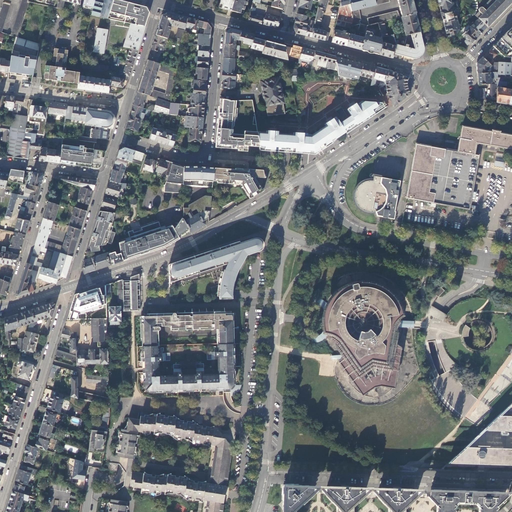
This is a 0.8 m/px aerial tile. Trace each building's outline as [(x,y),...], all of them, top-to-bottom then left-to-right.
[(16,37),(18,37),(29,2),(27,1),(27,0),(0,0),(0,32),(1,33),(10,4),(3,3),(0,11),(0,0),(20,0),(22,0),(11,35),(16,37)] [(76,12),(79,0),(58,0),(58,2),(56,8),(62,9),(64,1),(75,3),(73,11),(76,12)] [(99,17),(103,0),(94,0),(92,8),(91,15),(99,17)] [(107,18),(112,0),(103,0),(99,17),(104,18),(107,18)] [(117,2),(117,0),(112,0),(107,18),(116,20),(122,21),(127,4),(126,3),(127,2),(121,0),(120,3),(117,2)] [(220,0),(218,8),(243,14),(246,1),(243,0),(220,0)] [(271,6),(282,9),(284,5),(284,0),(273,0),(273,2),(272,2),(271,6)] [(311,0),(300,0),(300,2),(299,7),(310,10),(312,0),(311,0)] [(313,29),(311,37),(327,41),(329,33),(322,31),(319,30),(319,29),(324,9),(326,9),(327,0),(336,0),(341,1),(341,0),(319,0),(316,19),(314,24),(314,25),(313,29)] [(390,2),(389,0),(365,0),(349,4),(353,16),(353,19),(351,26),(360,24),(359,21),(361,21),(359,9),(390,2)] [(397,0),(402,17),(415,14),(411,0),(397,0)] [(478,18),(487,27),(503,11),(511,1),(511,0),(489,0),(483,7),(480,8),(478,9),(479,11),(478,10),(477,0),(471,0),(473,13),(475,15),(478,18)] [(441,5),(443,10),(440,11),(443,23),(456,19),(452,2),(451,3),(441,5)] [(130,23),(145,26),(149,12),(146,7),(134,4),(133,5),(127,4),(122,21),(130,23)] [(353,16),(349,4),(340,6),(338,13),(346,14),(353,16)] [(384,22),(399,18),(397,11),(367,19),(369,25),(378,23),(384,22)] [(162,15),(155,35),(167,39),(171,26),(184,29),(185,28),(187,17),(167,12),(162,15)] [(346,14),(338,13),(335,24),(351,28),(351,26),(353,19),(353,16),(346,14)] [(469,18),(475,15),(473,13),(465,15),(467,23),(470,21),(469,18)] [(306,16),(297,14),(295,20),(294,24),(304,26),(306,16)] [(405,36),(420,32),(415,14),(402,17),(401,17),(405,35),(405,36)] [(249,15),(248,21),(261,24),(262,21),(263,18),(249,15)] [(264,21),(263,24),(278,28),(280,18),(278,17),(277,19),(265,15),(264,20),(263,21),(264,21)] [(199,20),(187,17),(185,28),(186,28),(196,30),(197,28),(199,20)] [(307,27),(305,35),(311,37),(313,29),(312,28),(313,25),(313,23),(314,24),(316,19),(310,17),(307,27)] [(130,48),(137,50),(145,26),(130,23),(128,30),(115,26),(116,20),(107,18),(104,18),(103,29),(97,28),(93,52),(97,52),(96,57),(114,60),(116,45),(130,48)] [(470,27),(479,35),(484,30),(487,27),(478,18),(472,24),(470,21),(467,23),(468,24),(470,27)] [(456,19),(443,23),(446,34),(450,33),(450,35),(453,34),(460,32),(456,19)] [(387,36),(384,22),(378,23),(381,37),(387,36)] [(304,26),(294,24),(294,26),(293,28),(297,33),(305,36),(305,35),(307,27),(304,26)] [(366,31),(367,26),(360,24),(358,32),(365,33),(366,31)] [(462,35),(470,27),(468,24),(460,32),(459,32),(462,35)] [(511,26),(493,46),(497,51),(504,57),(509,52),(510,53),(511,50),(511,26)] [(470,43),(471,44),(475,40),(476,39),(476,38),(479,35),(470,27),(462,35),(467,40),(466,41),(469,44),(470,43)] [(181,43),(184,32),(184,31),(178,29),(177,34),(174,41),(181,43)] [(225,32),(224,44),(234,45),(235,45),(235,41),(235,40),(238,40),(241,31),(231,29),(225,32)] [(334,30),(331,42),(336,44),(336,43),(342,45),(341,45),(346,46),(349,34),(334,30)] [(254,35),(241,31),(238,40),(243,41),(243,43),(244,44),(251,46),(253,38),(254,35)] [(364,38),(360,50),(379,54),(382,41),(382,38),(372,36),(371,32),(366,31),(365,33),(364,38)] [(396,45),(394,53),(403,56),(413,58),(415,59),(416,58),(418,58),(419,57),(420,57),(421,55),(422,54),(423,53),(424,51),(424,50),(424,48),(421,36),(420,32),(405,36),(405,35),(395,38),(394,38),(396,45)] [(209,46),(210,35),(200,34),(199,38),(201,39),(200,42),(200,46),(209,46)] [(349,34),(346,46),(360,50),(364,38),(349,34)] [(393,34),(387,36),(381,37),(382,38),(382,41),(379,54),(393,58),(394,53),(396,45),(394,38),(394,36),(393,34)] [(155,35),(151,49),(160,52),(162,53),(167,39),(155,35)] [(25,40),(18,37),(16,37),(14,41),(14,43),(24,46),(25,40)] [(265,41),(253,38),(251,46),(251,48),(262,51),(265,41)] [(27,40),(25,46),(38,50),(40,44),(27,40)] [(285,46),(265,41),(262,51),(262,53),(287,60),(285,46)] [(285,46),(287,60),(288,62),(292,61),(293,57),(299,59),(302,47),(284,43),(285,46)] [(224,44),(223,57),(233,58),(234,45),(224,44)] [(208,57),(209,46),(200,46),(199,45),(199,46),(198,49),(198,57),(208,57)] [(497,51),(493,46),(487,52),(482,57),(491,66),(494,62),(492,59),(496,55),(497,55),(497,51)] [(315,51),(302,47),(299,59),(298,63),(300,63),(301,62),(301,59),(310,62),(309,64),(312,65),(314,59),(313,58),(315,51)] [(79,76),(79,72),(65,70),(68,50),(55,48),(53,62),(56,62),(56,67),(45,66),(44,77),(45,79),(54,80),(58,77),(61,78),(60,81),(76,83),(78,81),(79,76)] [(126,62),(133,64),(137,50),(130,48),(125,62),(126,62)] [(151,49),(147,60),(157,63),(160,52),(151,49)] [(19,55),(19,52),(12,50),(12,53),(10,61),(9,72),(16,73),(26,74),(26,73),(33,73),(37,57),(29,56),(29,55),(25,55),(25,56),(19,55)] [(334,56),(315,51),(313,58),(314,59),(318,60),(316,65),(335,70),(333,79),(339,79),(338,75),(334,56)] [(358,79),(362,63),(353,61),(348,59),(348,63),(344,62),(345,58),(334,56),(338,75),(351,79),(351,77),(358,79)] [(208,67),(208,57),(198,57),(197,62),(197,66),(208,67)] [(477,67),(477,73),(497,73),(498,63),(494,62),(491,66),(482,57),(479,60),(477,63),(477,67)] [(223,58),(222,73),(233,74),(235,59),(223,58)] [(0,70),(9,72),(10,61),(0,59),(0,70)] [(147,60),(137,92),(147,95),(149,96),(159,64),(157,63),(147,60)] [(109,65),(81,61),(80,68),(108,72),(109,65)] [(122,74),(129,76),(133,64),(126,62),(124,70),(120,69),(118,73),(122,74)] [(375,66),(363,63),(360,75),(372,79),(375,66)] [(497,74),(511,75),(511,63),(498,63),(497,73),(497,74)] [(175,77),(177,69),(161,64),(159,71),(169,74),(165,94),(153,90),(151,97),(157,99),(170,103),(173,91),(175,77)] [(278,71),(278,67),(272,66),(265,67),(266,74),(260,75),(268,116),(293,113),(285,70),(278,71)] [(389,70),(375,66),(372,79),(371,84),(371,86),(374,86),(375,81),(375,80),(380,81),(379,85),(383,85),(385,78),(387,78),(389,70)] [(206,80),(207,69),(196,68),(196,74),(197,74),(197,79),(206,80)] [(408,78),(389,70),(387,78),(385,78),(383,85),(386,85),(386,88),(387,91),(387,93),(388,96),(390,100),(394,107),(412,94),(409,91),(408,89),(408,87),(407,85),(407,83),(407,81),(407,80),(408,78)] [(221,85),(221,88),(221,89),(234,90),(235,74),(233,74),(222,73),(222,78),(223,78),(222,85),(221,85)] [(477,73),(478,85),(490,84),(490,88),(491,97),(496,97),(497,82),(497,74),(497,73),(477,73)] [(510,82),(511,75),(497,74),(497,82),(507,82),(510,82)] [(113,75),(111,75),(110,80),(109,85),(122,87),(124,79),(112,77),(113,75)] [(78,81),(77,88),(81,89),(103,92),(108,92),(109,85),(110,80),(79,76),(78,81)] [(325,76),(302,88),(306,95),(329,83),(325,76)] [(205,94),(206,88),(204,88),(205,81),(194,80),(193,85),(192,85),(192,88),(193,88),(192,93),(202,94),(205,94)] [(496,97),(496,102),(509,104),(511,90),(501,88),(502,86),(507,86),(507,82),(497,82),(496,97)] [(137,92),(133,105),(143,108),(147,95),(137,92)] [(190,93),(190,96),(191,96),(190,105),(192,105),(204,106),(205,100),(202,100),(202,94),(192,93),(190,93)] [(8,96),(6,96),(5,100),(5,103),(4,106),(13,107),(15,97),(8,96)] [(11,126),(10,128),(25,130),(25,128),(27,116),(17,115),(17,110),(20,110),(21,105),(22,104),(23,98),(21,98),(15,97),(13,107),(13,111),(11,126)] [(218,121),(216,143),(224,144),(224,148),(243,149),(244,145),(259,147),(258,137),(257,132),(252,100),(229,101),(229,100),(220,98),(218,118),(219,118),(219,121),(218,121)] [(170,103),(157,99),(155,106),(152,105),(151,111),(157,113),(168,114),(170,103)] [(58,103),(48,102),(48,108),(47,110),(53,111),(53,114),(65,116),(67,106),(67,105),(58,103)] [(354,103),(348,107),(350,109),(347,111),(350,116),(356,125),(357,126),(373,115),(372,113),(378,110),(379,111),(386,107),(383,103),(381,105),(377,107),(374,104),(361,102),(356,105),(354,103)] [(186,108),(186,104),(170,103),(168,114),(180,116),(180,114),(177,113),(179,105),(180,106),(180,108),(186,108)] [(47,110),(48,108),(33,106),(31,105),(28,121),(38,122),(37,130),(25,128),(25,130),(24,133),(31,134),(36,134),(44,135),(47,110)] [(143,108),(133,105),(130,116),(141,120),(142,121),(145,114),(148,115),(150,110),(147,110),(143,108)] [(203,118),(204,106),(192,105),(192,109),(188,109),(188,112),(186,112),(186,116),(203,118)] [(107,112),(72,107),(71,119),(78,120),(85,122),(91,122),(91,125),(91,126),(95,127),(94,129),(91,129),(90,137),(107,140),(109,131),(106,131),(107,128),(108,128),(109,128),(110,127),(111,126),(112,125),(112,124),(113,122),(113,121),(114,120),(114,119),(113,118),(113,117),(113,116),(112,115),(111,114),(110,113),(109,113),(108,112),(107,112)] [(141,120),(130,116),(126,127),(127,128),(137,132),(141,120)] [(202,129),(203,118),(186,116),(181,116),(178,127),(189,128),(202,129)] [(348,117),(354,126),(356,125),(350,116),(348,117)] [(345,133),(354,126),(348,117),(339,124),(345,133)] [(315,155),(320,151),(318,148),(319,148),(321,148),(323,148),(326,146),(324,144),(329,141),(331,143),(345,133),(339,124),(336,119),(333,120),(332,118),(326,122),(327,124),(310,136),(307,135),(307,133),(303,133),(296,132),(296,135),(276,133),(276,131),(269,130),(268,133),(257,132),(258,137),(259,147),(260,150),(315,155)] [(10,128),(11,126),(0,125),(0,128),(0,130),(3,131),(3,134),(4,134),(4,141),(8,142),(10,128)] [(500,132),(492,131),(492,132),(462,127),(458,151),(416,144),(407,198),(469,209),(478,155),(474,154),(476,142),(511,148),(511,135),(500,133),(500,132)] [(25,130),(10,128),(8,142),(7,149),(6,156),(21,158),(24,133),(25,130)] [(149,139),(173,147),(176,136),(152,128),(149,139)] [(201,142),(202,129),(189,128),(188,141),(201,142)] [(21,158),(28,159),(29,148),(31,134),(24,133),(21,158)] [(36,134),(31,134),(29,148),(41,150),(41,147),(41,144),(38,143),(34,143),(36,134)] [(83,146),(79,145),(78,151),(69,150),(70,146),(61,144),(61,146),(59,160),(91,164),(93,149),(83,148),(83,146)] [(45,161),(59,163),(59,160),(61,146),(59,145),(58,145),(57,150),(48,149),(48,148),(47,148),(45,161)] [(39,160),(45,161),(47,148),(41,147),(41,150),(39,160)] [(119,150),(117,158),(127,161),(140,165),(141,162),(132,159),(133,158),(141,161),(144,153),(125,147),(119,150)] [(105,151),(93,149),(91,164),(91,168),(95,168),(96,168),(98,168),(99,167),(100,167),(101,165),(105,151)] [(117,158),(115,163),(116,163),(114,170),(123,173),(127,161),(117,158)] [(143,169),(152,172),(156,161),(150,159),(150,161),(146,160),(143,169)] [(172,162),(167,161),(166,163),(159,160),(155,171),(168,175),(172,162)] [(165,184),(164,191),(183,192),(183,185),(183,172),(184,168),(179,166),(179,165),(176,163),(172,162),(168,175),(165,184)] [(183,185),(212,187),(213,181),(213,174),(214,168),(198,166),(184,166),(184,168),(183,172),(183,185)] [(213,174),(213,181),(224,182),(224,184),(232,185),(232,183),(243,184),(251,198),(262,192),(254,178),(262,178),(261,171),(256,171),(219,168),(214,168),(213,174)] [(23,183),(24,171),(11,169),(9,173),(8,179),(6,186),(12,188),(14,182),(23,183)] [(113,169),(109,180),(119,183),(120,183),(123,173),(114,170),(113,169)] [(44,174),(30,171),(29,173),(27,180),(26,184),(40,187),(44,174)] [(9,173),(0,172),(0,187),(5,188),(6,186),(8,179),(9,173)] [(78,185),(80,178),(54,175),(53,177),(57,178),(78,185)] [(376,216),(393,220),(395,212),(394,212),(399,181),(373,176),(373,179),(370,179),(368,179),(366,179),(364,180),(362,181),(360,182),(359,183),(357,185),(356,186),(355,188),(354,190),(353,193),(353,195),(353,197),(353,200),(354,204),(355,206),(356,207),(357,209),(359,210),(361,211),(363,212),(365,213),(368,214),(370,214),(372,214),(375,213),(376,216)] [(81,186),(93,190),(96,181),(80,178),(78,185),(81,186)] [(109,183),(105,193),(111,195),(111,194),(118,196),(121,186),(109,183)] [(35,203),(40,187),(26,184),(23,192),(24,193),(29,195),(29,196),(28,200),(27,201),(35,203)] [(76,201),(89,204),(93,190),(81,186),(76,201)] [(23,195),(11,193),(5,215),(11,217),(16,197),(28,200),(29,196),(23,195)] [(209,215),(210,211),(211,196),(205,196),(189,205),(188,208),(183,208),(183,216),(188,213),(191,218),(185,221),(183,219),(182,218),(174,229),(180,238),(198,228),(205,224),(203,221),(209,218),(209,215)] [(104,197),(101,207),(113,210),(116,201),(104,197)] [(23,214),(31,216),(35,203),(27,201),(27,202),(23,201),(19,213),(21,213),(23,214)] [(53,221),(59,204),(48,201),(43,217),(53,220),(53,221)] [(69,225),(81,229),(87,211),(80,209),(75,207),(74,207),(69,225)] [(115,233),(109,231),(115,213),(114,213),(100,211),(88,246),(90,247),(91,252),(100,251),(99,246),(103,245),(104,242),(112,244),(115,233)] [(50,227),(53,220),(43,217),(35,245),(44,248),(46,241),(50,227)] [(25,234),(29,221),(22,219),(22,218),(17,218),(14,232),(25,234)] [(69,225),(53,221),(53,220),(50,227),(67,233),(69,225)] [(158,222),(127,232),(129,237),(125,238),(125,240),(119,242),(121,253),(123,261),(165,247),(177,240),(180,238),(174,229),(172,225),(165,227),(164,225),(160,227),(158,222)] [(60,253),(72,256),(81,229),(69,225),(67,233),(63,246),(60,253)] [(21,249),(25,234),(14,232),(9,247),(11,247),(21,249)] [(184,276),(184,278),(192,276),(191,274),(217,265),(219,262),(221,264),(223,261),(228,264),(225,270),(223,270),(221,277),(219,290),(219,299),(232,299),(232,287),(234,279),(236,273),(235,272),(236,270),(243,256),(255,252),(255,250),(258,249),(260,247),(260,246),(260,244),(260,242),(258,240),(255,240),(252,241),(251,239),(237,244),(236,242),(228,245),(226,247),(225,246),(222,248),(221,247),(219,250),(217,249),(215,251),(214,250),(212,252),(210,251),(168,264),(168,284),(177,281),(177,279),(184,276)] [(63,246),(46,241),(44,248),(47,249),(54,251),(60,253),(63,246)] [(47,249),(44,248),(35,245),(32,252),(39,254),(40,250),(46,252),(47,249)] [(0,251),(0,262),(15,265),(19,255),(12,254),(0,251)] [(65,276),(66,276),(72,256),(60,253),(54,251),(48,268),(47,268),(47,269),(41,267),(37,277),(41,279),(41,280),(50,283),(51,281),(55,283),(55,282),(56,282),(58,276),(59,276),(59,275),(65,277),(65,276)] [(96,270),(123,261),(121,253),(116,255),(116,252),(111,254),(110,252),(107,253),(92,258),(91,258),(96,270)] [(92,256),(86,255),(82,268),(84,274),(96,270),(91,258),(92,258),(92,256)] [(33,265),(41,267),(42,263),(36,261),(37,258),(31,256),(29,263),(33,265)] [(29,263),(27,263),(16,296),(17,296),(34,290),(32,284),(32,281),(28,280),(31,270),(33,265),(29,263)] [(36,272),(31,270),(28,280),(32,281),(33,281),(36,272)] [(139,274),(130,277),(131,283),(122,283),(122,287),(123,287),(124,311),(140,311),(140,309),(137,309),(137,296),(139,296),(139,290),(137,290),(137,283),(139,283),(139,274)] [(0,292),(6,295),(10,282),(3,280),(3,279),(0,278),(0,292)] [(120,303),(120,306),(109,307),(109,322),(110,322),(110,325),(120,325),(120,321),(121,321),(121,312),(124,312),(124,311),(123,287),(122,287),(122,283),(122,280),(118,281),(118,290),(118,303),(120,303)] [(379,386),(393,388),(400,347),(395,344),(397,333),(395,329),(396,326),(397,324),(398,323),(399,322),(398,319),(404,315),(399,301),(390,290),(379,284),(366,280),(353,281),(341,285),(331,292),(323,302),(323,304),(320,314),(319,326),(320,334),(324,335),(325,335),(328,339),(329,340),(331,341),(332,342),(333,347),(340,357),(337,362),(360,396),(372,387),(379,386)] [(439,297),(444,290),(440,286),(434,293),(439,297)] [(104,295),(101,295),(99,288),(76,295),(67,320),(78,319),(79,314),(85,313),(92,311),(92,312),(103,309),(104,307),(105,305),(105,300),(104,295)] [(53,303),(46,305),(48,317),(51,318),(55,305),(53,303)] [(46,305),(30,310),(34,322),(32,333),(35,334),(37,324),(40,323),(41,322),(41,319),(47,317),(44,329),(42,329),(42,331),(40,331),(39,334),(40,334),(46,335),(51,318),(48,317),(46,305)] [(5,339),(5,347),(9,347),(8,339),(10,339),(10,331),(9,330),(29,323),(27,332),(26,331),(24,339),(18,339),(18,348),(27,351),(27,350),(32,333),(34,322),(30,310),(8,318),(4,318),(5,339)] [(220,312),(192,312),(193,328),(214,327),(214,329),(217,329),(218,344),(234,343),(233,321),(231,321),(231,311),(224,311),(224,313),(220,313),(220,312)] [(193,328),(192,312),(185,313),(185,314),(179,314),(177,315),(177,318),(176,318),(175,314),(175,313),(174,313),(173,313),(172,313),(172,314),(172,315),(157,315),(156,316),(156,314),(149,314),(149,316),(141,316),(142,327),(143,346),(156,346),(156,338),(158,338),(158,330),(159,330),(159,329),(160,329),(160,328),(159,327),(159,326),(171,326),(171,330),(185,330),(185,328),(193,328)] [(99,319),(91,319),(91,337),(92,343),(108,343),(109,333),(110,327),(106,328),(106,319),(99,319)] [(461,336),(468,337),(470,327),(464,325),(461,336)] [(35,334),(32,333),(27,350),(33,352),(34,346),(35,346),(38,334),(35,334)] [(218,344),(218,352),(214,352),(214,360),(218,360),(218,375),(204,375),(204,371),(196,372),(196,376),(181,376),(181,372),(173,372),(173,376),(160,377),(159,361),(163,361),(162,353),(159,353),(159,346),(156,346),(143,346),(137,347),(138,387),(139,389),(140,391),(141,392),(142,394),(143,395),(145,396),(147,397),(149,398),(152,398),(224,396),(224,393),(227,393),(231,393),(232,396),(233,396),(235,396),(236,395),(238,394),(239,393),(240,391),(241,390),(241,388),(242,387),(242,385),(241,385),(240,344),(239,344),(238,344),(238,343),(234,343),(218,344)] [(108,364),(107,348),(99,349),(100,355),(95,355),(95,350),(94,349),(89,349),(88,350),(89,356),(84,356),(84,355),(79,355),(79,349),(76,349),(76,350),(76,362),(76,365),(79,365),(84,364),(100,363),(100,364),(108,364)] [(55,355),(76,362),(76,350),(69,349),(69,354),(57,350),(55,355)] [(20,377),(24,361),(19,359),(14,375),(20,377)] [(34,371),(37,364),(24,361),(20,377),(28,379),(31,370),(34,371)] [(86,382),(109,384),(108,378),(86,375),(86,382)] [(25,400),(29,388),(20,385),(19,389),(17,389),(15,396),(25,400)] [(77,391),(77,398),(109,405),(109,398),(77,391)] [(59,412),(64,399),(51,395),(47,408),(59,412)] [(23,408),(25,400),(15,396),(12,404),(12,405),(21,408),(23,408)] [(511,402),(482,430),(511,431),(511,448),(466,447),(456,457),(454,457),(448,463),(479,464),(479,462),(483,462),(483,464),(511,464),(511,402)] [(19,419),(21,412),(20,412),(21,408),(12,405),(12,404),(9,404),(8,408),(10,408),(8,416),(19,419)] [(53,426),(56,427),(57,425),(54,424),(57,414),(46,410),(42,423),(53,426)] [(120,429),(119,442),(117,450),(116,456),(134,458),(138,431),(150,433),(150,430),(162,432),(173,434),(173,437),(186,438),(193,439),(192,442),(211,445),(214,428),(195,425),(195,422),(176,419),(176,417),(153,413),(152,416),(140,414),(140,419),(128,418),(126,430),(120,429)] [(16,430),(19,419),(8,416),(4,426),(16,430)] [(101,416),(99,425),(107,427),(109,418),(101,416)] [(42,435),(56,440),(58,435),(54,434),(51,433),(53,426),(42,423),(38,434),(42,435)] [(214,428),(211,445),(216,446),(210,483),(226,486),(226,484),(227,484),(232,449),(231,449),(232,448),(219,429),(214,428)] [(4,431),(2,430),(1,432),(3,433),(2,436),(12,440),(14,434),(4,430),(4,431)] [(103,431),(92,430),(87,459),(99,461),(103,431)] [(52,452),(56,440),(42,435),(41,438),(39,438),(38,442),(36,441),(35,447),(38,448),(52,452)] [(8,454),(12,442),(0,437),(0,454),(0,455),(1,452),(8,454)] [(40,459),(42,453),(41,452),(41,451),(37,449),(38,448),(35,447),(27,444),(25,451),(28,452),(29,453),(28,457),(26,456),(24,461),(33,464),(33,463),(35,463),(36,458),(40,459)] [(72,479),(85,480),(86,470),(82,470),(84,462),(70,458),(69,463),(74,467),(72,479)] [(27,485),(31,473),(26,471),(19,469),(15,481),(27,485)] [(200,490),(202,482),(194,481),(187,480),(187,477),(164,474),(164,476),(132,471),(129,486),(133,487),(133,489),(161,494),(162,491),(184,495),(184,498),(196,499),(198,489),(200,490)] [(24,490),(25,485),(15,482),(12,490),(28,495),(29,492),(24,490)] [(196,499),(208,501),(208,496),(210,483),(202,482),(200,490),(198,489),(196,499)] [(223,503),(226,486),(210,483),(208,496),(213,497),(213,501),(223,503)] [(311,490),(311,485),(300,485),(296,485),(296,486),(289,492),(288,492),(287,510),(288,510),(287,511),(299,511),(298,510),(315,494),(312,492),(311,490)] [(363,492),(363,487),(336,486),(327,486),(327,491),(325,492),(331,499),(334,502),(337,505),(337,508),(339,508),(338,511),(352,511),(352,505),(365,494),(363,492)] [(411,500),(417,496),(415,494),(414,492),(415,491),(415,489),(379,488),(379,492),(377,494),(389,507),(389,510),(390,510),(390,511),(403,511),(404,507),(411,500)] [(33,497),(28,495),(12,490),(5,511),(19,511),(22,500),(24,500),(27,501),(28,500),(33,501),(33,497)] [(503,501),(503,499),(503,493),(499,493),(499,492),(496,492),(493,491),(489,492),(477,492),(477,491),(459,490),(457,490),(457,491),(446,491),(443,490),(433,490),(433,492),(431,494),(429,495),(430,496),(437,504),(436,505),(438,507),(437,511),(443,511),(447,511),(452,511),(453,508),(455,506),(454,505),(457,502),(457,501),(462,502),(471,503),(471,502),(476,502),(479,505),(478,506),(480,509),(479,511),(495,511),(495,509),(497,507),(496,506),(498,505),(499,505),(500,501),(503,501)] [(223,504),(223,503),(213,501),(213,497),(208,496),(208,501),(205,511),(222,511),(224,504),(223,504)] [(125,511),(127,502),(110,500),(108,511),(125,511)]
